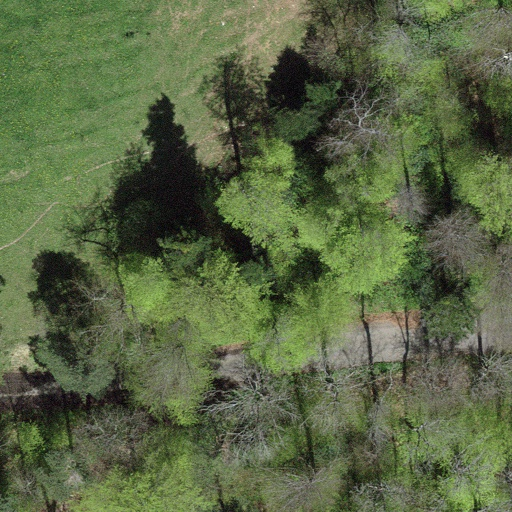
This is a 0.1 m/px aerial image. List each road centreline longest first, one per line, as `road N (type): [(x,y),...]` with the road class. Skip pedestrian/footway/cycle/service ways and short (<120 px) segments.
road 1 (unclassified): [(0,391),(149,386),(362,342),(511,330)]
road 2 (track): [(207,378),(161,425),(46,511)]
